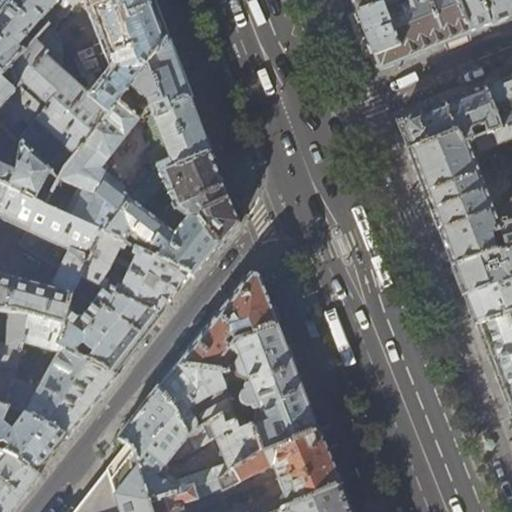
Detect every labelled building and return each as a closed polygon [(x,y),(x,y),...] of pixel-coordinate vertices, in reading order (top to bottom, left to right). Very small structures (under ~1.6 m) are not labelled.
[(4,0),(0,6),(0,70),(5,76),(33,42),(27,37),(40,23),(45,28),(62,8),(53,0),(4,0)] [(21,145),(58,181),(167,40),(152,0),(68,0),(62,8),(45,28),(33,42),(5,76),(43,110),(30,126),(26,131),(21,127),(12,136),(21,145)] [(397,48),(373,57),(378,70),(439,46),(468,34),(454,0),(351,0),(352,2),(356,13),(381,6),(397,48)] [(454,0),(468,34),(472,32),(488,26),(479,0),(454,0)] [(511,0),(479,0),(488,26),(508,18),(511,16),(511,0)] [(358,17),(373,57),(397,48),(381,6),(356,13),(358,17)] [(191,103),(167,40),(58,181),(50,196),(65,205),(62,210),(47,202),(45,206),(102,234),(105,235),(146,182),(139,177),(124,196),(95,175),(114,151),(123,157),(132,144),(125,138),(150,107),(153,113),(150,114),(149,117),(149,121),(157,144),(151,151),(146,153),(149,160),(141,169),(150,177),(157,169),(162,165),(167,171),(209,152),(210,152),(191,103)] [(0,109),(7,102),(30,126),(43,110),(5,76),(0,70),(0,109)] [(511,125),(511,79),(503,83),(484,90),(500,130),(511,125)] [(467,143),(500,130),(484,90),(448,104),(398,123),(409,152),(456,134),(460,145),(467,143)] [(511,202),(492,210),(498,227),(511,223),(511,125),(500,130),(467,143),(472,156),(511,140),(511,202)] [(479,174),(472,156),(467,143),(460,145),(456,134),(409,152),(429,204),(454,267),(507,249),(503,239),(494,242),(492,236),(500,233),(498,227),(492,210),(485,191),(486,191),(480,174),(479,174)] [(0,185),(45,206),(47,202),(50,196),(58,181),(21,145),(15,175),(12,173),(13,170),(1,160),(0,164),(0,185)] [(217,249),(218,249),(238,225),(224,190),(209,152),(167,171),(162,165),(157,169),(150,177),(146,182),(105,235),(126,245),(131,248),(190,276),(194,279),(214,253),(217,249)] [(102,234),(45,206),(0,185),(0,311),(16,312),(29,316),(63,324),(69,304),(73,294),(76,285),(81,278),(88,261),(102,234)] [(511,223),(498,227),(500,233),(503,239),(507,249),(454,267),(455,271),(465,296),(511,278),(511,223)] [(175,295),(190,276),(131,248),(129,253),(134,254),(133,256),(138,258),(130,272),(122,268),(117,277),(116,277),(114,281),(105,277),(119,249),(124,250),(126,245),(105,235),(102,234),(88,261),(81,278),(115,293),(160,316),(175,295)] [(214,319),(178,364),(181,366),(227,372),(222,357),(229,348),(225,340),(229,335),(235,340),(238,338),(277,325),(259,278),(257,276),(255,275),(253,274),(251,274),(249,275),(248,276),(220,312),(214,319)] [(138,344),(160,316),(115,293),(81,278),(76,285),(100,296),(88,312),(69,304),(63,324),(59,346),(114,375),(134,348),(138,344)] [(511,278),(465,296),(474,320),(476,325),(511,312),(511,278)] [(0,367),(16,368),(23,344),(29,316),(16,312),(0,311),(0,336),(6,336),(7,345),(0,344),(0,367)] [(511,312),(476,325),(494,371),(511,415),(511,312)] [(117,377),(114,375),(59,346),(63,324),(29,316),(23,344),(56,352),(57,351),(61,352),(40,389),(13,379),(6,407),(9,409),(25,416),(64,437),(68,439),(93,407),(98,401),(117,377)] [(178,364),(158,389),(185,435),(198,428),(188,410),(205,398),(223,389),(224,390),(226,389),(225,383),(234,380),(229,367),(236,365),(238,374),(247,377),(251,388),(245,390),(241,396),(239,400),(241,403),(250,406),(257,404),(262,414),(260,420),(251,424),(251,425),(260,453),(318,430),(297,377),(277,325),(238,338),(235,340),(229,348),(222,357),(227,372),(181,366),(178,364)] [(0,404),(6,407),(13,379),(16,368),(0,367),(0,404)] [(158,389),(134,419),(117,440),(119,441),(126,446),(130,449),(147,503),(174,494),(172,488),(177,486),(180,489),(183,491),(188,491),(222,479),(225,476),(227,473),(260,453),(251,425),(250,425),(248,420),(240,416),(235,418),(231,408),(203,424),(198,428),(185,435),(158,389)] [(199,416),(203,424),(231,408),(232,408),(227,400),(199,416)] [(50,454),(64,437),(25,416),(13,432),(2,425),(9,409),(6,407),(0,404),(0,451),(18,460),(35,474),(50,454)] [(328,457),(318,430),(260,453),(227,473),(225,476),(222,479),(188,491),(183,491),(180,489),(177,486),(172,488),(174,494),(147,503),(149,511),(258,511),(256,508),(245,511),(180,511),(178,505),(221,490),(222,491),(273,466),(288,506),(340,486),(328,457)] [(97,483),(74,511),(149,511),(147,503),(130,449),(126,446),(97,483)] [(0,451),(0,511),(9,511),(38,476),(35,474),(18,460),(0,451)] [(349,511),(340,486),(288,506),(274,511),(349,511)]
